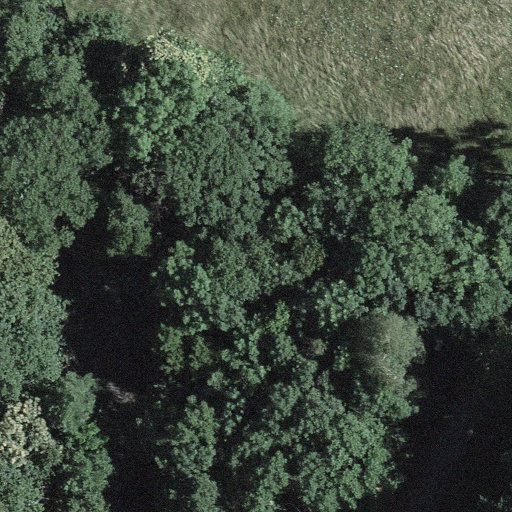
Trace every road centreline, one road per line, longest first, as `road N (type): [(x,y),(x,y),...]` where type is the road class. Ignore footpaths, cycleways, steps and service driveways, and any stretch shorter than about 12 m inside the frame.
road 1 (residential): [(133,511),(90,188),(40,0)]
road 2 (residential): [(511,306),(410,511)]
